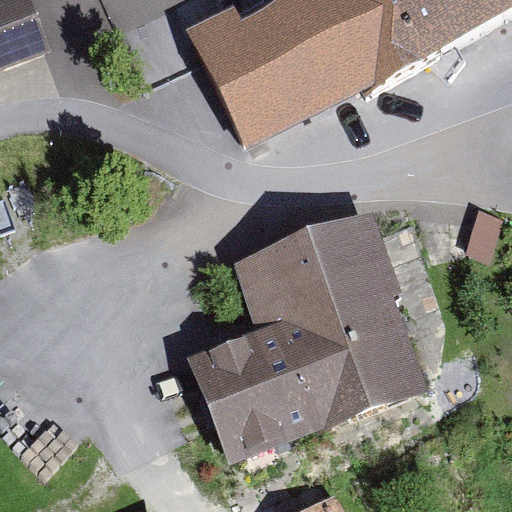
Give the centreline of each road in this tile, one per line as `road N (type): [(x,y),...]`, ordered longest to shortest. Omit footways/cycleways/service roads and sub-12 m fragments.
road 1 (unclassified): [(0,127),(47,115),(139,135),(248,186),(457,177)]
road 2 (track): [(203,511),(129,347),(123,290),(162,246),(248,186)]
